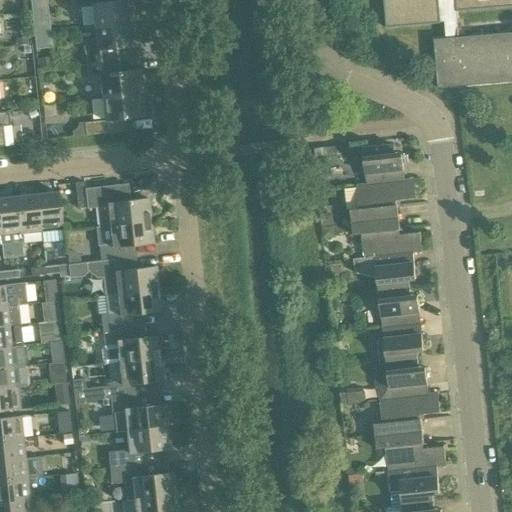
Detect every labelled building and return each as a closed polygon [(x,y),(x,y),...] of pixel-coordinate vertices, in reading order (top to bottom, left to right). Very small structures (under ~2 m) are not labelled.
[(103,0),(70,0),(71,7),(91,5),(94,27),(135,23),(132,0),(128,0),(104,3),(103,0)] [(511,0),(383,0),(386,29),(441,24),(441,23),(443,23),(444,41),(431,42),(435,90),(511,83),(511,35),(459,40),(456,13),(511,7),(511,0)] [(92,39),(82,47),(82,52),(84,52),(86,64),(110,61),(109,49),(137,46),(135,23),(94,27),(95,39),(92,39)] [(60,34),(45,34),(46,51),(61,50),(60,34)] [(110,61),(86,64),(87,76),(99,75),(101,98),(142,93),(140,70),(112,73),(110,61)] [(73,132),(71,132),(71,137),(125,131),(124,119),(145,117),(142,93),(101,98),(104,121),(78,124),(78,126),(77,127),(77,128),(76,129),(75,130),(73,131),(73,132)] [(4,113),(0,113),(0,146),(12,145),(10,125),(5,125),(4,113)] [(363,149),(367,185),(405,181),(402,154),(395,155),(394,145),(363,149)] [(359,209),(351,210),(352,223),(399,218),(397,201),(417,199),(415,179),(405,181),(367,185),(356,186),(359,209)] [(84,182),(75,183),(78,210),(95,208),(97,227),(151,221),(148,199),(122,202),(120,185),(85,189),(84,182)] [(58,193),(37,195),(41,231),(62,229),(58,193)] [(37,195),(17,197),(21,234),(41,231),(37,195)] [(17,197),(0,199),(0,233),(1,242),(21,239),(21,234),(17,197)] [(399,218),(352,223),(353,235),(362,234),(365,258),(375,257),(375,256),(413,252),(413,253),(423,251),(421,232),(401,235),(399,218)] [(151,221),(97,227),(101,261),(126,258),(125,246),(153,243),(151,221)] [(375,257),(365,258),(354,259),(355,273),(377,278),(379,292),(410,288),(409,280),(416,279),(413,253),(413,252),(375,256),(375,257)] [(126,258),(101,261),(105,295),(158,289),(156,267),(128,270),(126,258)] [(68,279),(81,277),(85,272),(85,270),(84,263),(66,265),(68,279)] [(58,265),(45,267),(45,275),(59,273),(58,265)] [(45,267),(31,268),(32,276),(45,275),(45,267)] [(18,270),(4,271),(5,279),(19,278),(18,270)] [(24,283),(0,285),(0,307),(9,306),(26,305),(24,283)] [(410,288),(379,292),(382,328),(421,323),(418,296),(411,297),(410,288)] [(107,314),(99,315),(100,330),(128,327),(134,327),(133,315),(161,311),(158,289),(105,295),(107,314)] [(0,307),(0,327),(11,327),(9,306),(0,307)] [(421,323),(382,328),(386,363),(418,360),(417,351),(424,351),(421,323)] [(67,324),(45,325),(46,339),(68,337),(67,324)] [(0,348),(23,346),(21,326),(11,327),(0,327),(0,348)] [(100,330),(104,361),(108,364),(117,363),(160,358),(157,336),(129,339),(128,327),(100,330)] [(23,346),(0,348),(0,368),(25,366),(25,365),(27,363),(26,349),(23,347),(23,346)] [(83,378),(71,380),(73,403),(109,399),(136,396),(134,384),(162,381),(160,358),(117,363),(119,381),(106,382),(107,385),(84,388),(83,378)] [(378,377),(376,379),(377,387),(379,389),(380,400),(390,399),(429,395),(429,394),(426,368),(419,369),(418,360),(386,363),(376,364),(378,377)] [(0,389),(27,387),(27,385),(29,383),(28,369),(25,367),(25,366),(0,368),(0,389)] [(67,393),(66,382),(53,384),(54,394),(67,393)] [(27,387),(0,389),(0,410),(30,408),(27,387)] [(363,389),(340,392),(342,404),(365,401),(363,389)] [(383,423),(374,424),(376,437),(422,432),(421,415),(440,412),(438,393),(429,394),(429,395),(390,399),(380,400),(383,423)] [(136,396),(109,399),(111,414),(123,413),(125,431),(167,427),(165,404),(137,408),(136,396)] [(20,417),(0,418),(0,440),(22,438),(20,417)] [(127,450),(106,452),(108,468),(143,464),(142,452),(170,449),(167,427),(125,431),(127,450)] [(422,432),(376,437),(377,449),(386,448),(388,471),(437,466),(446,465),(444,446),(424,448),(422,432)] [(22,438),(0,440),(0,460),(25,458),(22,438)] [(25,458),(0,460),(0,481),(27,478),(25,458)] [(143,464),(108,468),(110,483),(131,481),(133,500),(175,495),(173,473),(145,476),(143,464)] [(437,466),(388,471),(390,493),(401,492),(402,506),(434,502),(433,494),(440,493),(437,466)] [(0,501),(29,499),(27,478),(0,481),(0,501)] [(134,511),(176,511),(175,495),(133,500),(134,511)] [(30,511),(29,499),(0,501),(0,511),(30,511)] [(434,502),(402,506),(402,511),(441,511),(442,510),(435,511),(434,502)]
